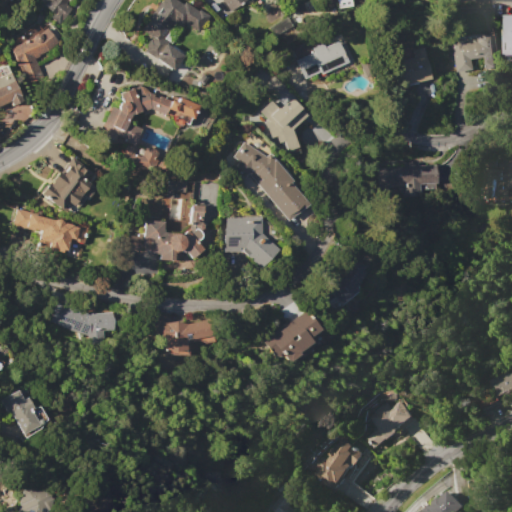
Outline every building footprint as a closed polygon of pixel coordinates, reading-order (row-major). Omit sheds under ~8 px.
[(18,0),(17,1),(16,0),(10,0),(7,3),(13,11),(3,19),(0,15),(0,0),(18,0)] [(65,0),(64,2),(71,9),(58,23),(50,16),(53,13),(44,6),(46,4),(43,0),(65,0)] [(161,38),(183,54),(171,70),(143,50),(145,47),(144,47),(149,39),(150,40),(152,38),(140,29),(146,22),(144,21),(158,1),(160,2),(161,0),(174,0),(181,5),(183,2),(196,12),(198,10),(207,16),(196,32),(183,23),(180,28),(172,23),(161,38)] [(246,0),(229,11),(221,0),(246,0)] [(328,0),(323,0),(318,0),(319,11),(329,10),(328,0)] [(346,0),(348,7),(334,9),(332,0),(346,0)] [(503,13),(511,13),(511,54),(502,55),(502,34),(503,34),(503,13)] [(270,36),(288,26),(283,17),(265,26),(270,36)] [(9,46),(23,32),(37,24),(41,29),(46,27),(57,42),(48,51),(33,59),(42,78),(26,85),(9,46)] [(449,42),(461,40),(462,44),(475,41),(474,36),(489,34),(495,67),(482,69),(481,57),(468,59),(469,69),(454,72),(449,42)] [(293,60),(311,52),(309,48),(320,42),(322,46),(335,41),(345,63),(317,76),(316,73),(301,79),(293,60)] [(395,86),(390,61),(412,57),(410,49),(422,47),(428,79),(395,86)] [(118,93),(138,85),(146,91),(147,92),(152,94),(151,96),(157,98),(158,96),(178,104),(180,99),(197,105),(191,119),(174,111),(173,112),(166,109),(163,115),(148,108),(129,115),(126,123),(140,129),(132,146),(115,138),(113,142),(102,137),(116,110),(115,108),(116,106),(116,104),(117,103),(119,102),(120,101),(118,93)] [(289,98),(305,115),(291,129),(300,153),(287,159),(276,136),(270,138),(264,123),(267,119),(260,111),(271,100),(278,108),(289,98)] [(232,157),(242,141),(264,156),(268,152),(292,180),(288,183),(307,204),(287,221),(248,174),(245,179),(231,171),(238,161),(232,157)] [(131,154),(141,155),(144,148),(149,148),(153,149),(157,153),(151,169),(130,169),(131,154)] [(37,193),(42,187),(44,189),(70,157),(92,175),(86,182),(88,183),(70,205),(66,201),(58,210),(37,193)] [(495,157),(511,157),(511,199),(509,199),(509,198),(488,198),(489,169),(495,169),(495,157)] [(377,169),(418,166),(434,165),(435,183),(419,185),(420,195),(403,196),(403,186),(390,187),(390,190),(378,191),(377,169)] [(165,181),(183,182),(183,192),(171,192),(171,198),(164,198),(165,181)] [(188,205),(201,206),(200,223),(201,224),(202,225),(201,228),(199,230),(195,230),(198,232),(199,234),(199,237),(197,239),(195,240),(193,240),(201,249),(189,258),(182,252),(181,253),(178,250),(176,251),(173,251),(172,261),(155,260),(156,253),(139,252),(141,220),(161,222),(160,229),(161,229),(161,232),(168,233),(169,234),(171,233),(172,233),(174,233),(176,234),(178,235),(179,235),(185,230),(187,233),(192,230),(187,229),(188,205)] [(14,209),(29,213),(29,214),(74,225),(74,224),(86,227),(81,244),(67,240),(63,254),(46,249),(47,244),(36,241),(38,231),(25,228),(24,229),(11,225),(14,209)] [(225,218),(260,217),(260,234),(277,249),(259,268),(242,252),(222,252),(222,233),(225,218)] [(350,260),(361,266),(358,271),(361,272),(353,286),(353,289),(352,292),(340,302),(337,302),(331,296),(335,292),(330,287),(331,285),(338,278),(350,260)] [(58,302),(85,314),(111,313),(113,320),(112,330),(102,331),(102,342),(88,344),(86,336),(50,321),(51,312),(58,302)] [(303,310),(318,330),(307,338),(311,343),(286,361),(286,360),(284,362),(278,353),(271,358),(259,341),(276,328),(276,327),(285,321),(286,322),(303,310)] [(148,316),(166,322),(174,321),(185,324),(209,319),(208,336),(184,340),(183,350),(172,352),(162,349),(161,342),(142,331),(148,316)] [(488,390),(492,398),(511,388),(511,367),(484,380),(488,390)] [(0,401),(0,399),(16,390),(22,399),(25,397),(31,407),(38,406),(45,419),(39,428),(24,438),(11,415),(8,416),(0,401)] [(374,447),(365,438),(377,428),(368,416),(374,412),(373,411),(381,404),(382,405),(385,403),(389,407),(398,401),(411,416),(399,426),(399,428),(387,438),(384,438),(374,447)] [(340,437),(363,453),(355,464),(351,462),(341,476),(343,478),(338,486),(336,484),(332,490),(310,474),(316,465),(315,464),(319,457),(324,460),(327,456),(325,455),(332,444),(334,446),(340,437)] [(15,511),(18,504),(16,503),(20,487),(47,494),(46,497),(49,498),(45,511),(15,511)] [(283,487),(295,495),(287,505),(296,511),(274,511),(269,508),(283,487)] [(450,489),(463,505),(454,511),(419,511),(430,504),(432,505),(433,504),(433,501),(438,497),(440,497),(450,489)]
